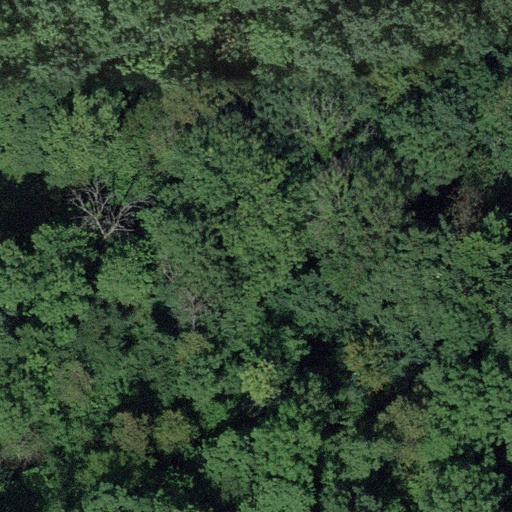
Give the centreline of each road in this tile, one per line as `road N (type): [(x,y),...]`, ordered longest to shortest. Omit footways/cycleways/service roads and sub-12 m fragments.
road 1 (track): [(511,331),(229,244)]
road 2 (track): [(0,207),(229,244)]
